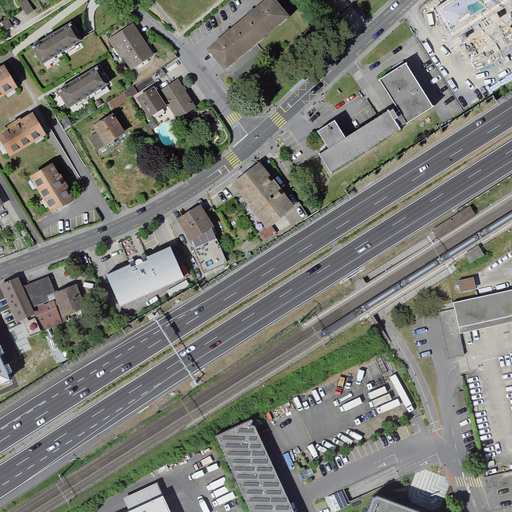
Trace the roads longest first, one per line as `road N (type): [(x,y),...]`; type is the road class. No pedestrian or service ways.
road 1 (motorway): [(511,116),(10,434)]
road 2 (motorway): [(24,460),(511,150)]
road 3 (tertiary): [(0,272),(152,211),(253,142)]
road 4 (tertiary): [(253,142),(408,0)]
road 5 (residential): [(253,142),(174,36),(119,0)]
